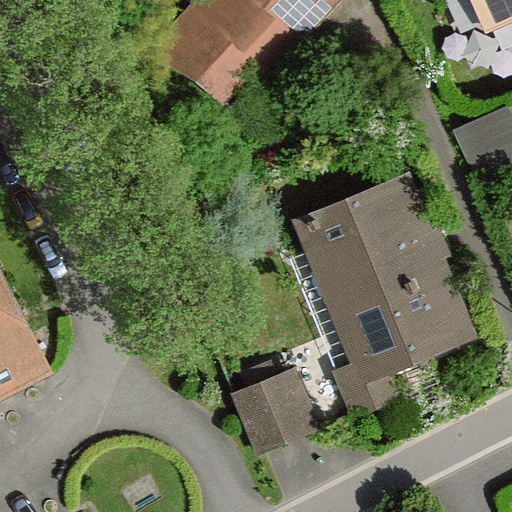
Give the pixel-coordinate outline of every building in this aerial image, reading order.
[(358,0),(214,0),(161,57),(242,132),(361,4),(358,0)] [(511,42),(511,0),(474,0),(497,49),(511,42)] [(511,106),(468,125),(483,160),(508,149),(501,134),(511,129),(511,106)] [(486,346),(413,181),(300,230),(373,395),(486,346)] [(0,494),(2,493),(0,489),(0,413),(65,381),(0,250),(0,494)] [(308,360),(244,385),(268,447),(333,422),(308,360)]
